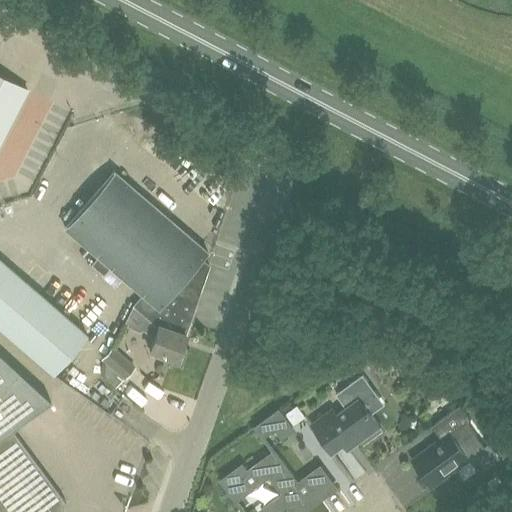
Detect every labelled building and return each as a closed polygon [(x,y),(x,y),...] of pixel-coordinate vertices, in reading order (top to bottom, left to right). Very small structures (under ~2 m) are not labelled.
[(0,76),(0,141),(26,90),(0,76)] [(133,307),(156,327),(158,322),(187,332),(189,324),(209,266),(201,260),(207,254),(113,173),(64,229),(98,257),(92,263),(102,272),(108,266),(143,296),(133,307)] [(0,262),(0,330),(52,375),(86,336),(0,262)] [(158,322),(156,327),(148,351),(164,356),(162,360),(164,361),(164,360),(178,365),(184,349),(185,348),(181,347),(187,332),(158,322)] [(133,367),(111,348),(101,359),(124,378),(133,367)] [(59,511),(62,502),(64,501),(10,429),(49,400),(0,355),(0,511),(59,511)] [(331,410),(310,425),(331,454),(350,440),(353,444),(378,426),(370,414),(383,405),(362,375),(335,394),(345,409),(335,416),(331,410)] [(274,429),(275,430),(281,439),(294,429),(279,407),(253,426),(262,438),(274,429)] [(440,440),(411,461),(430,487),(468,459),(467,458),(484,445),(468,423),(470,421),(459,407),(431,427),(440,440)] [(398,427),(407,430),(412,417),(403,413),(398,427)] [(242,462),(218,479),(235,502),(269,476),(281,492),(262,507),(265,511),(302,511),(322,498),(307,477),(298,483),(275,452),(249,470),(242,462)]
